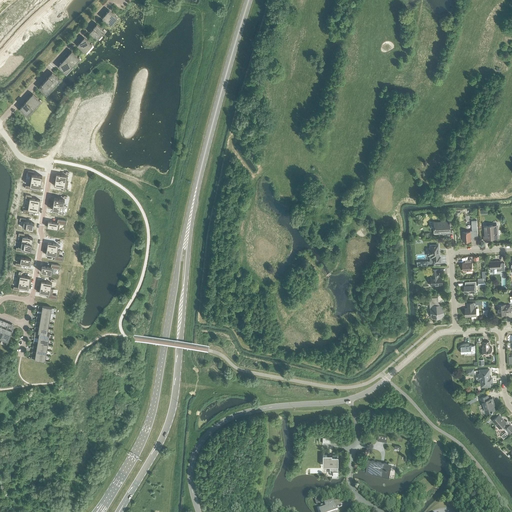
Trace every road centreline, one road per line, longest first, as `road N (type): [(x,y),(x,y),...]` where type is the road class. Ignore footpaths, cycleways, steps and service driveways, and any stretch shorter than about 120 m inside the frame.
road 1 (residential): [(198,511),(192,456),(212,429),(246,412),(362,396),(440,332),(455,330)]
road 2 (primary): [(118,511),(169,421),(190,213)]
road 3 (primary): [(190,213),(152,411),(104,504)]
road 4 (primary): [(190,213),(248,0)]
road 5 (residential): [(115,0),(0,121)]
road 6 (residential): [(455,330),(451,251),(511,247)]
road 7 (residential): [(32,300),(49,165)]
